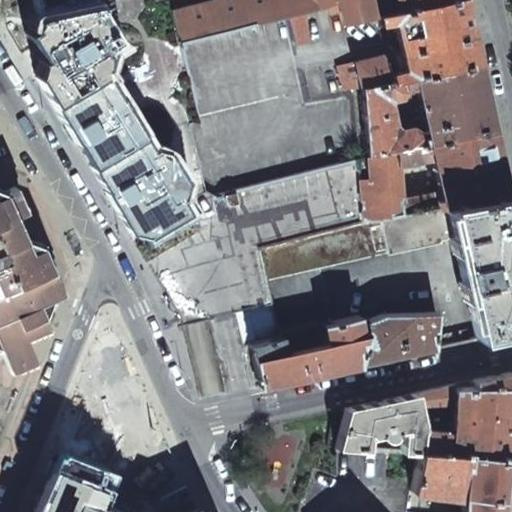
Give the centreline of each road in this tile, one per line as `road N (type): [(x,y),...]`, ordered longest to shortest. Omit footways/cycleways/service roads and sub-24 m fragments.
road 1 (unknown): [(462,365),(439,290),(421,273),(232,290),(216,265),(196,158),(204,143),(317,111),(313,85),(299,64),(278,58),(191,74)]
road 2 (residential): [(186,426),(511,355)]
road 3 (residential): [(106,262),(0,508)]
road 4 (residential): [(0,81),(106,262)]
road 5 (residential): [(106,262),(186,426)]
